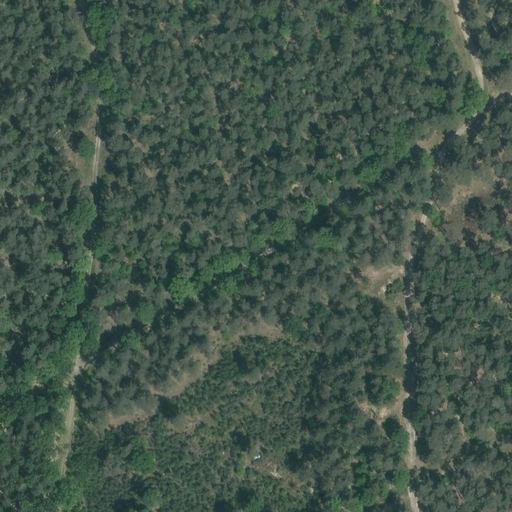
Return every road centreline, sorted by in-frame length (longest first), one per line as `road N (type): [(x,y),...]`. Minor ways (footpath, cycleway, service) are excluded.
road 1 (track): [(511,100),(0,413)]
road 2 (track): [(414,491),(410,266),(448,141)]
road 3 (track): [(511,434),(378,511)]
road 4 (track): [(54,511),(70,369)]
road 5 (track): [(455,0),(479,72),(470,126)]
